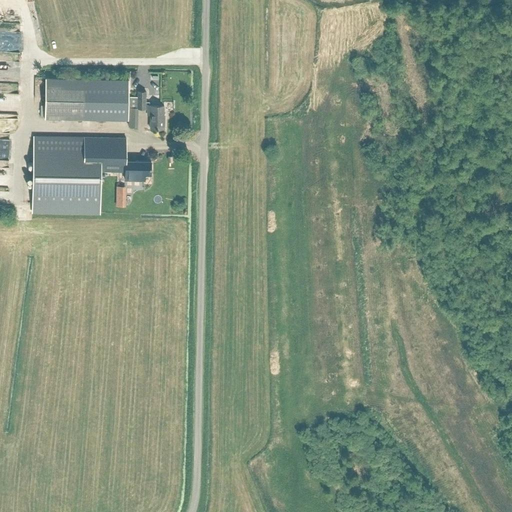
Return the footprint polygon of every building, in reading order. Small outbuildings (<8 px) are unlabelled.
[(18,10),(30,9),(29,0),(26,0),(17,1),(18,10)] [(42,25),(29,27),(31,37),(43,35),(42,25)] [(31,51),(32,59),(42,57),(41,49),(31,51)] [(45,77),(44,117),(127,118),(128,111),(137,111),(137,107),(145,107),(146,90),(138,90),(138,96),(128,96),(128,78),(45,77)] [(22,87),(0,88),(0,110),(24,109),(22,87)] [(147,114),(150,114),(150,127),(164,127),(164,104),(148,104),(147,114)] [(145,179),(145,172),(150,173),(151,159),(134,159),(134,160),(125,160),(126,136),(34,135),(32,211),(99,212),(100,170),(125,171),(125,167),(134,168),(134,179),(145,179)] [(0,177),(11,178),(12,161),(12,155),(0,154),(0,177)] [(119,181),(119,200),(128,200),(128,181),(119,181)]
